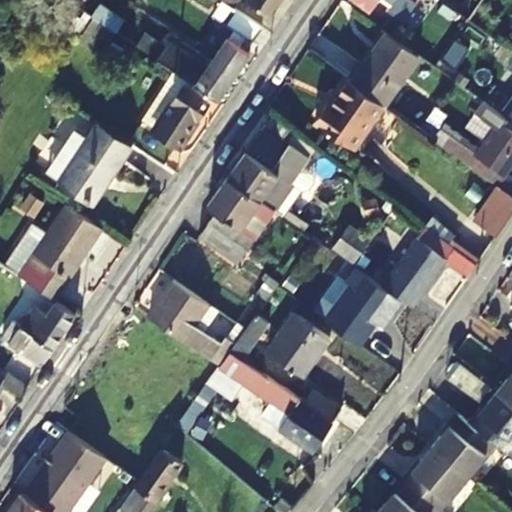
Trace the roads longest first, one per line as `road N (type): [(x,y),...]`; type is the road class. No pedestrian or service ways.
road 1 (residential): [(316,0),(0,466)]
road 2 (residential): [(301,511),(511,239)]
